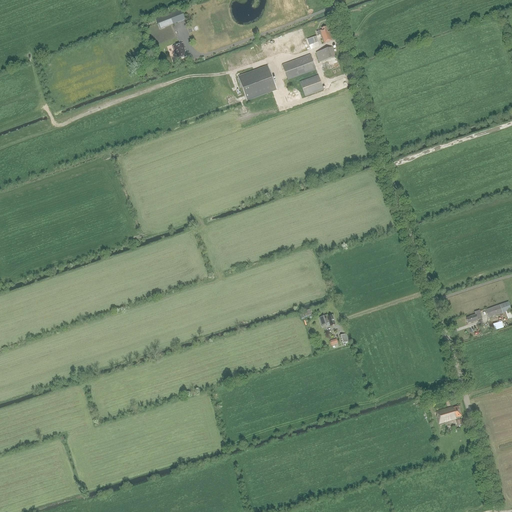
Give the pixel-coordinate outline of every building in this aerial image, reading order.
[(185,20),(181,10),(156,20),(160,29),(178,23),(185,20)] [(324,43),(332,40),(329,31),(328,32),(326,27),(322,28),(322,30),(317,32),(318,36),(321,35),(324,43)] [(185,52),(186,52),(183,43),(172,47),(175,55),(176,55),(178,60),(186,57),(185,52)] [(332,47),(316,53),(320,63),(336,57),(332,47)] [(316,70),(311,55),(283,65),(288,80),(316,70)] [(277,90),(268,66),(238,77),(247,101),(277,90)] [(324,90),(318,76),(300,82),(306,96),(324,90)] [(489,318),(511,310),(508,302),(486,310),(489,318)] [(475,315),(470,317),(467,318),(468,323),(472,322),(472,323),(478,320),(482,318),(479,310),(475,312),(475,315)] [(330,326),(335,325),(332,315),(327,317),(326,315),(320,317),(322,325),(326,324),(329,323),(330,326)] [(339,346),(337,339),(330,341),(331,343),(330,343),(331,345),(332,344),(332,347),(333,347),(333,348),(335,347),(335,346),(336,346),(336,347),(339,346)] [(453,408),(453,407),(436,412),(439,424),(456,419),(456,418),(459,417),(462,416),(459,407),(453,408)]
